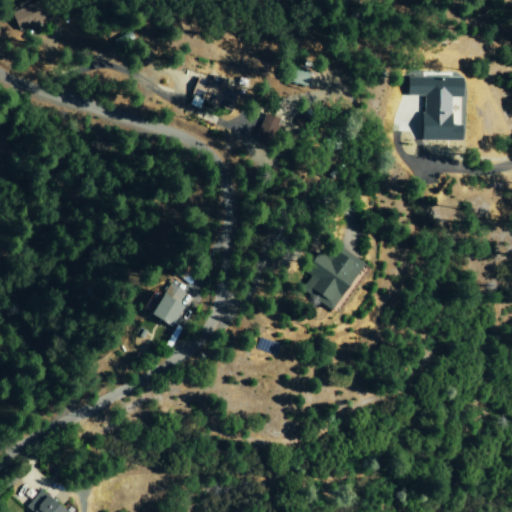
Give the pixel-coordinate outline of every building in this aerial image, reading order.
[(16,31),(43,19),(35,1),(8,13),(16,31)] [(305,74),(282,68),(278,81),(302,87),(305,74)] [(197,102),(224,112),(231,94),(217,88),(220,81),(207,76),(205,82),(192,77),(185,95),(188,96),(185,106),(194,109),(197,102)] [(420,141),(457,141),(457,78),(404,78),(404,95),(420,95),(420,141)] [(250,137),(267,145),(276,124),(259,116),(250,137)] [(358,264),(328,244),(321,256),(314,251),(299,273),(306,277),(297,291),(327,311),(358,264)] [(146,316),(167,328),(179,307),(175,304),(182,292),(165,283),(146,316)] [(22,511),(62,511),(39,490),(21,510),(22,511)]
